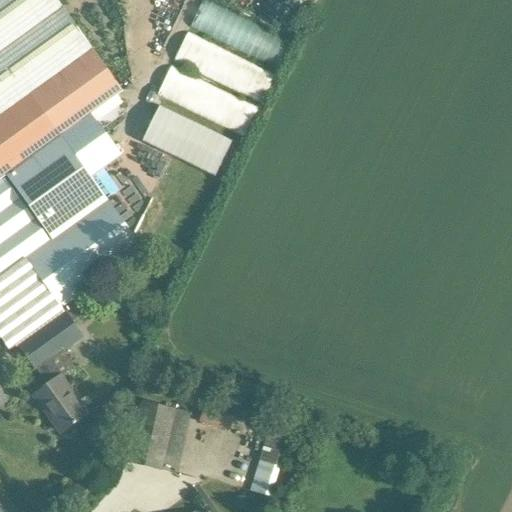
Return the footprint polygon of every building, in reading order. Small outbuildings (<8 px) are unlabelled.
[(56,0),(0,0),(0,337),(10,350),(19,344),(20,345),(20,346),(31,361),(49,386),(36,396),(36,397),(39,395),(53,415),(51,417),(62,433),(73,425),(74,426),(77,423),(77,422),(88,414),(51,361),(84,338),(73,323),(86,314),(79,303),(98,290),(94,285),(145,249),(92,175),(120,154),(91,115),(107,104),(123,93),(56,0)] [(190,27),(277,69),(289,43),(203,1),(190,27)] [(173,62),(262,104),(276,74),(186,33),(173,62)] [(245,138),(260,106),(170,65),(156,98),(245,138)] [(220,429),(227,403),(207,397),(199,423),(220,429)] [(162,470),(176,412),(142,404),(133,442),(128,441),(126,449),(131,450),(129,462),(162,470)] [(253,406),(250,415),(263,418),(266,410),(253,406)] [(272,493),(292,427),(272,421),(251,486),(272,493)]
